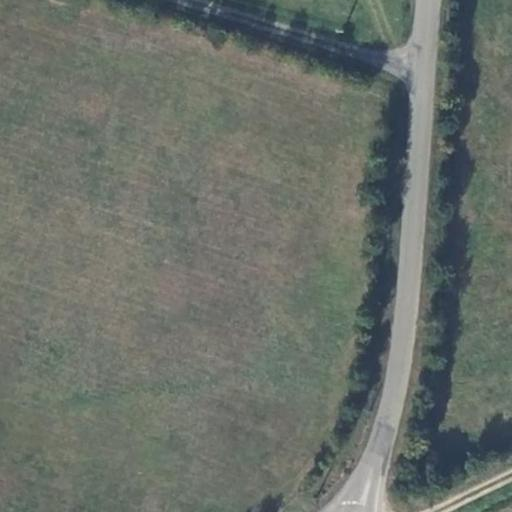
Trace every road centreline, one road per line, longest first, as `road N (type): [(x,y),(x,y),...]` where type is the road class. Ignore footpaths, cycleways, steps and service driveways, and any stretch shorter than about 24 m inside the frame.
road 1 (tertiary): [(419,72),(401,367),(358,511)]
road 2 (unclassified): [(175,0),(419,72)]
